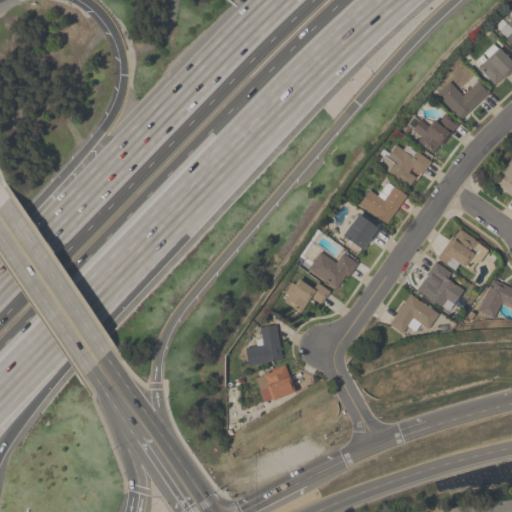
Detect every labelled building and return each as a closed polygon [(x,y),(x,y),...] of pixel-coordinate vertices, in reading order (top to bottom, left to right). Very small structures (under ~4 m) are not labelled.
[(511,47),(496,30),(511,14),(511,47)] [(478,68),(484,62),(480,57),(494,44),(511,62),(511,69),(495,86),(478,68)] [(462,95),(476,81),(488,93),(460,121),(434,96),(448,81),(462,95)] [(436,155),(416,142),(419,137),(411,132),(419,120),(431,128),(440,112),(456,123),(436,155)] [(412,188),(379,167),(397,139),(430,161),(412,188)] [(511,197),(493,186),(511,156),(511,197)] [(379,194),(386,183),(406,195),(387,225),(358,207),(369,188),(379,194)] [(379,229),(364,251),(341,236),(356,214),(379,229)] [(452,271),(435,257),(459,227),(488,251),(470,272),(459,263),(452,271)] [(305,270),(317,250),(336,261),(340,253),(356,262),(340,290),(305,270)] [(462,289),(449,312),(416,292),(434,262),(451,273),(447,280),(462,289)] [(300,313),(282,300),(297,279),(310,288),(314,281),(329,292),(319,306),(310,299),(300,313)] [(511,307),(501,303),(495,319),(478,312),(491,279),(511,287),(511,307)] [(439,312),(428,330),(413,321),(405,335),(389,326),(407,294),(439,312)] [(247,366),(244,348),(261,346),(258,328),(276,326),(281,361),(247,366)] [(264,404),(253,378),(285,365),(296,391),(264,404)]
